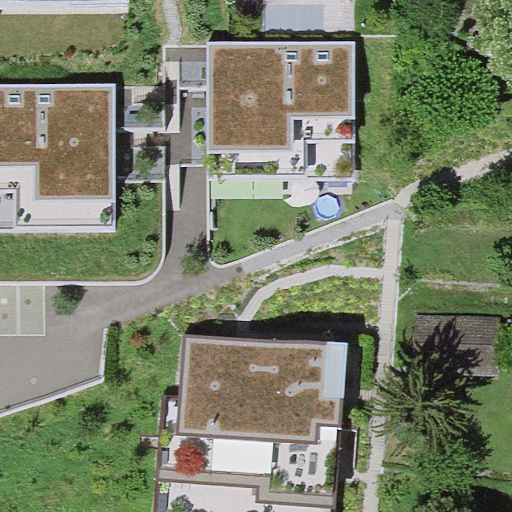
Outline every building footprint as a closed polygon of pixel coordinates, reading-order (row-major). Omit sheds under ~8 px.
[(0,0),(0,11),(126,14),(126,0),(0,0)] [(349,44),(208,47),(210,177),(282,176),(351,175),(349,44)] [(117,87),(0,84),(0,232),(33,233),(114,235),(117,87)] [(419,362),(504,366),(507,312),(422,307),(419,362)] [(332,511),(336,443),(340,390),(343,350),(190,341),(183,413),(164,410),(156,511),(332,511)]
